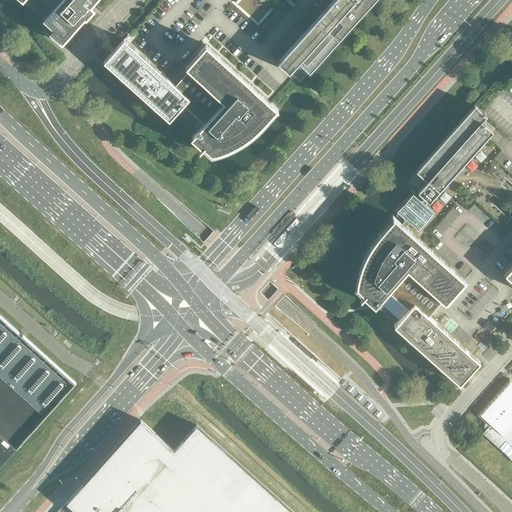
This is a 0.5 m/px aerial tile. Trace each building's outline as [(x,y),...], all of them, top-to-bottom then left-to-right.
[(24,0),(23,1),(43,20),(60,0),(24,0)] [(60,0),(43,20),(54,29),(51,33),(46,29),(62,44),(93,9),(91,7),(96,0),(60,0)] [(158,0),(124,39),(175,84),(188,70),(185,67),(206,44),(271,103),(294,78),(299,82),(309,71),(299,62),(289,72),(277,62),(332,0),(158,0)] [(332,0),(277,62),(289,72),(299,62),(309,71),(368,6),(360,0),(332,0)] [(175,84),(124,39),(104,61),(169,120),(174,115),(194,133),(190,137),(201,147),(199,150),(199,151),(205,145),(212,152),(224,148),(235,143),(243,138),(250,133),(256,128),(261,123),(274,108),(277,110),(278,109),(271,103),(206,44),(185,67),(188,70),(175,84)] [(426,180),(416,171),(406,181),(422,195),(457,227),(511,165),(511,139),(474,106),(469,111),(492,131),(433,196),(422,186),(426,180)] [(469,111),(416,171),(426,180),(422,186),(433,196),(492,131),(469,111)] [(425,205),(429,201),(425,198),(421,202),(418,199),(415,196),(413,194),(396,212),(399,214),(402,217),(405,220),(402,224),(406,227),(409,223),(417,232),(434,213),(425,205)] [(444,303),(465,280),(406,227),(402,224),(399,221),(395,218),(393,215),(392,216),(394,219),(380,235),(374,243),(369,251),(365,259),(361,268),(359,277),(357,286),(358,286),(365,292),(360,298),(360,299),(363,296),(374,306),(378,301),(398,319),(394,325),(459,383),(473,368),(479,361),(473,355),(428,315),(441,300),(444,303)] [(0,464),(74,382),(0,315),(0,464)] [(511,381),(509,379),(477,415),(489,426),(482,433),(507,456),(511,460),(511,381)] [(293,511),(196,425),(174,450),(140,420),(82,485),(67,503),(77,511),(293,511)]
